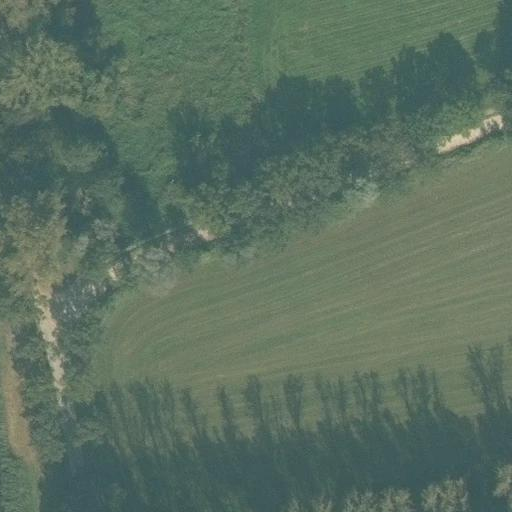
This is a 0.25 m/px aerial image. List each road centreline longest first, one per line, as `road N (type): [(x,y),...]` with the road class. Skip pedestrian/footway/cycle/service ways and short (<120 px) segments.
road 1 (track): [(51,309),(511,123)]
road 2 (track): [(51,309),(20,188),(0,27)]
road 3 (unclassified): [(84,511),(51,309)]
